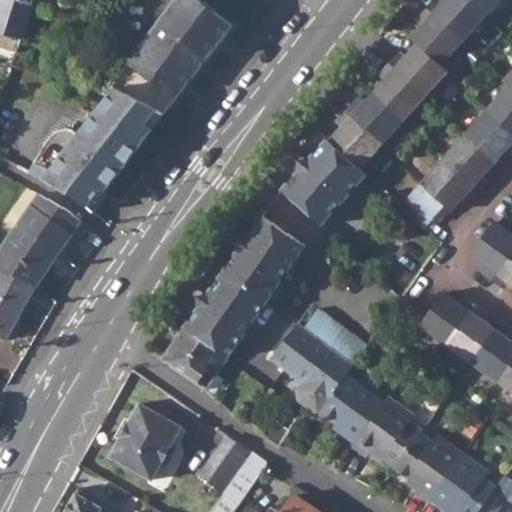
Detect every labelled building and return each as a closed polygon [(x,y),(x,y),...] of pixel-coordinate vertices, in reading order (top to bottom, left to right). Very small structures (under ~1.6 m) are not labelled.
[(0,0),(0,30),(23,38),(34,0),(0,0)] [(115,87),(165,113),(232,24),(199,0),(175,0),(110,85),(115,87)] [(437,0),(429,10),(465,42),(478,28),(486,18),(465,0),(447,0),(444,4),(440,0),(437,0)] [(465,0),(486,18),(502,0),(465,0)] [(413,39),(420,46),(443,67),(465,42),(429,10),(420,21),(424,26),(413,39)] [(401,53),(391,64),(427,97),(449,72),(443,67),(420,46),(408,59),(401,53)] [(387,82),(376,94),(406,121),(427,97),(391,64),(381,76),(387,82)] [(58,132),(31,171),(77,196),(91,209),(165,113),(115,87),(80,132),(75,129),(68,128),(67,128),(60,130),(58,132)] [(511,88),(510,87),(488,110),(511,132),(511,88)] [(358,101),(348,113),(385,145),(406,121),(376,94),(370,102),(365,108),(358,101)] [(364,95),(358,101),(365,108),(370,102),(364,95)] [(511,132),(488,110),(466,135),(496,162),(508,151),(511,154),(511,132)] [(334,142),(363,169),(385,145),(348,113),(338,124),(344,130),(334,142)] [(65,121),(58,132),(60,130),(67,128),(68,128),(75,129),(65,121)] [(466,135),(446,158),(482,192),(492,181),(485,175),(496,162),(466,135)] [(287,190),(326,225),(370,175),(363,169),(334,142),(332,140),(287,190)] [(446,158),(422,184),(447,206),(453,211),(460,203),(465,197),(472,203),(482,192),(446,158)] [(427,229),(436,218),(447,206),(422,184),(403,205),(402,207),(427,229)] [(0,270),(29,277),(38,285),(84,219),(70,207),(41,193),(0,252),(0,270)] [(467,209),(472,203),(465,197),(460,203),(467,209)] [(442,223),(453,211),(447,206),(436,218),(442,223)] [(270,306),(281,314),(305,282),(293,274),(311,249),(266,219),(227,275),(270,306)] [(480,278),(493,286),(511,258),(511,239),(494,226),(469,261),(485,272),(480,278)] [(508,290),(511,292),(511,258),(493,286),(505,295),(508,290)] [(29,277),(0,270),(0,333),(8,338),(38,285),(29,277)] [(167,363),(204,390),(243,338),(270,306),(227,275),(167,363)] [(421,329),(448,348),(477,308),(464,299),(459,306),(445,295),(421,329)] [(204,390),(209,395),(270,306),(243,338),(204,390)] [(448,348),(475,367),(499,334),(484,323),(488,317),(477,308),(448,348)] [(318,340),(342,358),(357,338),(320,311),(305,331),(318,340)] [(305,331),(299,327),(288,344),(343,384),(348,377),(355,367),(346,360),(342,358),(318,340),(305,331)] [(475,367),(501,386),(511,369),(511,343),(499,334),(475,367)] [(369,347),(357,338),(342,358),(346,360),(355,367),(365,353),(369,347)] [(343,384),(288,344),(275,362),(306,386),(301,392),(303,404),(317,415),(322,413),(343,384)] [(511,369),(501,386),(511,393),(511,369)] [(344,435),(358,444),(387,404),(348,377),(343,384),(322,413),(338,424),(347,430),(344,435)] [(375,452),(398,469),(424,433),(425,432),(414,423),(418,416),(392,398),(387,404),(358,444),(355,447),(370,457),(375,452)] [(125,435),(111,457),(151,483),(159,470),(166,468),(177,450),(175,442),(183,430),(143,405),(130,427),(132,428),(126,436),(125,435)] [(293,433),(280,423),(269,437),(282,446),(287,441),(293,433)] [(335,429),(344,435),(347,430),(338,424),(335,429)] [(437,442),(424,433),(398,469),(396,471),(421,487),(416,495),(431,504),(433,501),(467,455),(441,436),(437,442)] [(203,478),(227,493),(250,460),(255,452),(245,445),(231,436),(203,478)] [(250,460),(266,470),(272,462),(255,452),(250,460)] [(467,455),(433,501),(447,511),(450,508),(456,511),(482,511),(500,489),(488,480),(492,473),(467,455)] [(236,511),(266,470),(250,460),(227,493),(213,511),(236,511)] [(100,511),(103,509),(89,501),(90,495),(79,489),(66,511),(100,511)] [(316,511),(294,495),(281,511),(276,511),(270,507),(266,511),(316,511)] [(498,511),(511,511),(511,503),(506,500),(498,511)]
